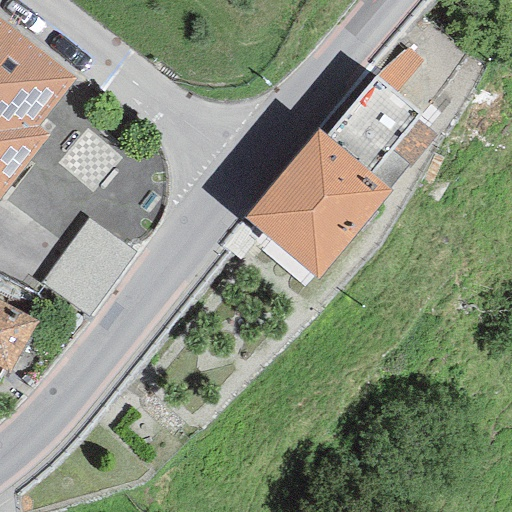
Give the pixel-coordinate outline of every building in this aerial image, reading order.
[(73,82),(0,23),(0,196),(45,140),(34,131),(73,82)] [(374,77),(393,93),(420,60),(406,48),(374,77)] [(374,77),(324,136),(387,190),(434,134),(414,121),(419,114),(393,93),(374,77)] [(324,136),(316,129),(241,216),(314,280),(390,193),(387,190),(324,136)] [(135,254),(87,219),(41,282),(90,317),(135,254)] [(0,368),(7,373),(35,323),(0,303),(0,368)]
